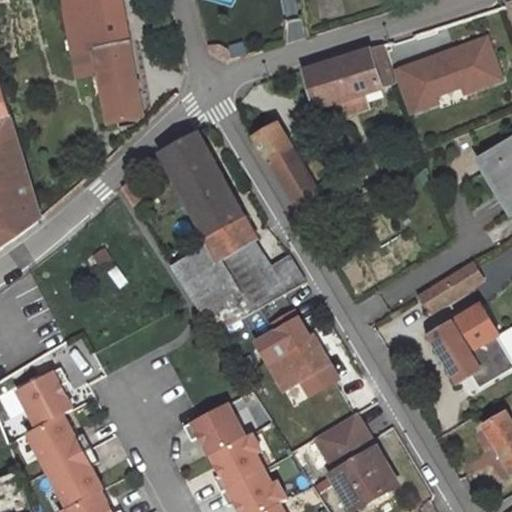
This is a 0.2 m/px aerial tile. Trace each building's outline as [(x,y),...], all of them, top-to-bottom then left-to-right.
[(122,0),(65,0),(80,77),(101,73),(110,123),(144,117),(122,0)] [(488,39),(395,73),(410,114),(438,104),(436,97),(464,87),(466,94),(503,80),(488,39)] [(383,46),(305,70),(317,110),(338,103),(342,117),(369,109),(365,95),(383,90),(382,88),(395,84),(383,46)] [(0,122),(12,119),(2,88),(0,89),(0,122)] [(0,122),(0,164),(24,158),(12,119),(0,122)] [(330,211),(279,125),(255,139),(306,225),(330,211)] [(199,133),(162,153),(211,244),(221,262),(251,245),(258,241),(199,133)] [(511,141),(480,161),(489,176),(492,174),(511,205),(511,141)] [(24,158),(0,164),(0,191),(31,181),(24,158)] [(363,163),(350,171),(355,180),(369,172),(363,163)] [(31,181),(0,191),(0,249),(3,248),(42,218),(31,181)] [(130,182),(122,189),(134,208),(143,202),(130,182)] [(211,244),(172,268),(216,335),(281,297),(266,271),(251,245),(221,262),(211,244)] [(290,256),(266,271),(281,297),(307,283),(290,256)] [(473,263),(440,283),(451,301),(485,281),(473,263)] [(451,301),(440,283),(418,297),(429,315),(451,301)] [(492,320),(483,305),(431,337),(459,384),(472,377),(479,372),(485,383),(511,367),(494,339),(485,324),(492,320)] [(311,339),(295,312),(273,325),(277,331),(257,342),(269,363),(311,339)] [(501,335),(492,320),(485,324),(494,339),(501,335)] [(511,328),(501,335),(494,339),(511,367),(485,383),(479,372),(472,377),(480,390),(511,371),(511,328)] [(311,339),(269,363),(285,392),(302,382),(311,397),(339,380),(314,336),(311,339)] [(52,352),(40,360),(48,373),(60,365),(52,352)] [(62,369),(19,391),(39,429),(64,416),(74,410),(62,387),(70,383),(62,369)] [(368,387),(349,396),(355,408),(374,399),(368,387)] [(246,438),(229,405),(185,428),(193,442),(201,438),(211,457),(213,456),(246,438)] [(511,421),(507,414),(485,427),(511,471),(511,421)] [(356,415),(317,438),(337,472),(331,476),(352,511),(354,511),(400,485),(373,441),(372,441),(356,415)] [(39,429),(29,434),(49,472),(92,449),(85,435),(77,439),(64,416),(39,429)] [(262,451),(253,434),(246,438),(213,456),(223,475),(215,479),(222,493),(265,470),(257,454),(262,451)] [(92,449),(49,472),(69,509),(102,492),(104,491),(92,467),(100,463),(92,449)] [(265,470),(222,493),(230,508),(237,504),(241,511),(266,511),(280,504),(288,501),(279,484),(274,487),(265,470)] [(112,511),(102,492),(69,509),(70,511),(122,511),(120,511),(112,511)]
